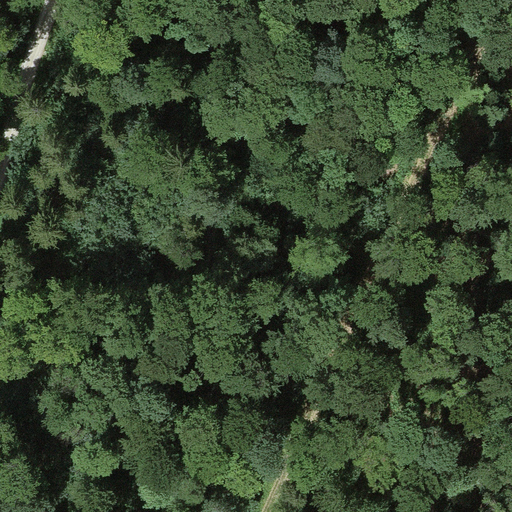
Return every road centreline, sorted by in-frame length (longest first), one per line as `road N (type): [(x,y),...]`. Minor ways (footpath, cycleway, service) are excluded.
road 1 (track): [(244,511),(307,360),(503,0)]
road 2 (track): [(0,152),(51,0)]
